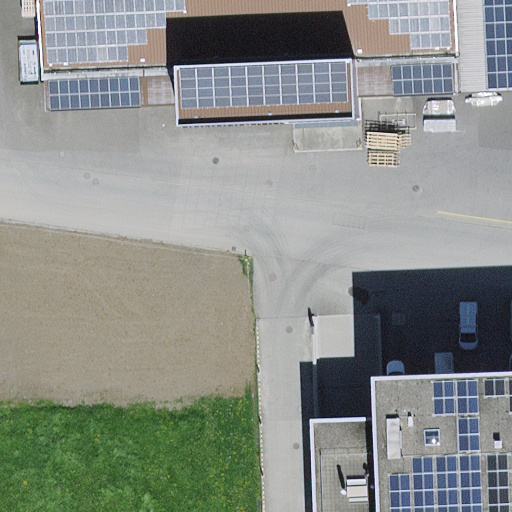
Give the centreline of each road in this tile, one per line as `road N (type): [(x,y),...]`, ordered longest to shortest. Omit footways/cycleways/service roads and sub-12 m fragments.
road 1 (residential): [(0,192),(511,273)]
road 2 (unknown): [(272,236),(282,511)]
